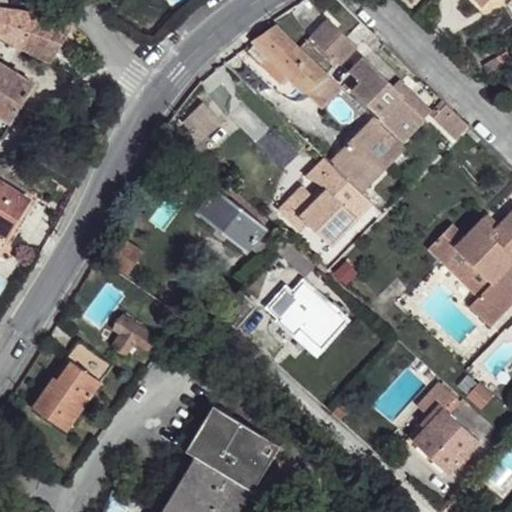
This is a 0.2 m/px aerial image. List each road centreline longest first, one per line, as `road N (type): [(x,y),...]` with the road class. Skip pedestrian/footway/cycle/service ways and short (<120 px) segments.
road 1 (residential): [(0,368),(161,93)]
road 2 (residential): [(511,142),(366,0)]
road 3 (residential): [(17,0),(66,10),(95,28),(133,74),(161,93)]
road 4 (residential): [(161,93),(207,41),(262,0)]
